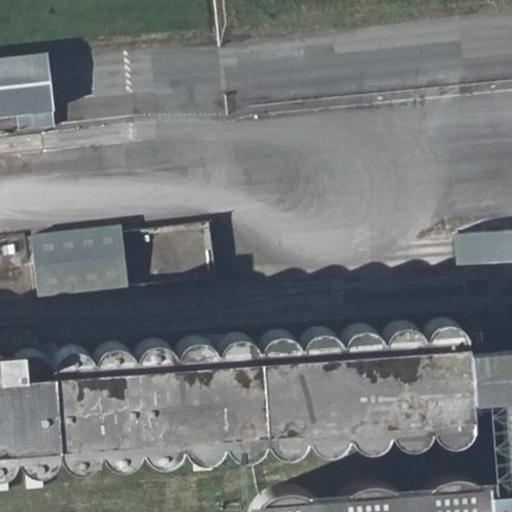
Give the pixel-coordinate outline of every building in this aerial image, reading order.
[(54,110),(48,52),(0,57),(0,115),(18,114),(54,110)] [(54,110),(18,114),(20,129),(55,125),(54,110)] [(32,235),(38,295),(128,284),(122,225),(32,235)] [(511,228),(455,233),(457,263),(511,259),(511,228)] [(0,472),(3,472),(7,470),(11,466),(13,462),(15,457),(17,457),(19,460),(22,465),(25,467),(32,470),(36,470),(43,469),(46,467),(51,464),(54,461),(55,458),(57,455),(59,454),(60,457),(62,459),(64,462),(67,464),(71,466),(76,467),(81,467),(85,466),(88,464),(92,462),(94,460),(97,455),(98,452),(100,451),(101,455),(103,456),(105,459),(109,462),(113,464),(118,464),(123,464),(128,462),(132,460),(135,457),(138,453),(139,448),(141,449),(142,450),(143,451),(145,454),(148,457),(151,459),(155,460),(159,461),(164,461),(167,460),(169,459),(173,457),(176,454),(177,452),(180,449),(181,445),(182,445),(183,447),(185,450),(187,452),(191,455),(196,457),(202,458),(207,457),(212,455),(217,451),(219,448),(222,443),(224,442),(225,445),(226,446),(229,450),(232,452),(236,454),(240,455),(245,455),(248,455),(252,453),(256,450),(259,448),(261,444),(263,440),(265,439),(266,441),(268,444),(271,447),(274,449),(277,450),(281,452),(284,452),(288,452),(291,451),(295,450),(298,447),(301,444),(303,440),(305,436),(307,436),(308,438),(309,439),(310,442),(313,445),(317,447),(320,448),(324,449),(327,449),(330,448),(334,448),(337,446),(340,443),(343,440),(345,438),(346,433),(348,433),(349,436),(350,438),(353,441),(357,444),(361,445),(366,446),(369,446),(373,445),(377,443),(379,442),(383,438),(385,436),(387,430),(389,430),(391,434),(395,438),(398,440),(401,442),(405,443),(410,443),(414,442),(419,440),(421,438),(424,436),(425,433),(427,432),(428,427),(430,427),(431,429),(434,433),(437,436),(442,439),(446,440),(451,440),(457,439),(461,437),(465,433),(468,429),(470,424),(470,421),(469,414),(467,409),(465,406),(461,402),(458,400),(455,400),(455,397),(460,394),(462,391),(465,388),(466,384),(467,381),(467,377),(466,374),(465,370),(463,367),(461,363),(458,361),(453,359),(453,356),(455,354),(459,351),(462,346),(464,339),(463,332),(459,325),(456,321),(449,317),(445,317),(439,317),(434,319),(428,323),(425,327),(423,333),(421,333),(419,328),(415,324),(411,321),(406,320),(402,320),(399,320),(394,321),(391,323),(388,325),(386,328),(384,331),(382,335),(380,336),(379,333),(377,329),(374,327),(370,324),(365,323),(361,323),(358,323),(354,324),(350,326),(347,329),(344,332),(342,336),(341,338),(339,339),(337,335),(335,332),(332,330),(329,328),(324,326),(319,326),(314,326),(311,328),(307,330),(303,334),(301,338),(300,342),(298,341),(297,340),(295,337),(292,333),(287,331),(281,329),(276,329),(271,330),(266,332),(263,335),(261,339),(259,342),(258,345),(256,345),(255,342),(252,338),(248,335),(242,333),(236,332),(232,332),(228,333),(224,336),(221,339),(218,344),(217,347),(215,348),(213,343),(212,343),(209,339),(205,337),(199,335),(191,336),(185,338),(180,342),(177,347),(176,350),(175,350),(172,346),(169,342),(164,339),(158,338),(152,338),(147,339),(141,344),(137,349),(135,354),(133,353),(132,352),(129,347),(122,342),(112,341),(108,341),(102,344),(98,348),(95,352),(94,357),(92,357),(90,353),(87,350),(84,347),(77,344),(73,344),(68,344),(63,346),(58,350),(54,354),(52,359),(49,360),(48,356),(43,352),(40,349),(36,348),(28,347),(22,349),(17,352),(12,356),(10,362),(8,363),(6,358),(3,355),(0,353),(0,472)] [(0,322),(0,353),(3,355),(6,358),(8,363),(10,362),(12,356),(17,352),(22,349),(28,347),(36,348),(40,349),(43,352),(41,320),(0,322)] [(481,408),(493,408),(491,388),(480,388),(481,408)] [(511,511),(511,466),(502,467),(504,495),(490,496),(492,500),(494,511),(511,511)] [(248,511),(247,511),(494,511),(492,500),(490,496),(487,489),(480,481),(470,474),(458,471),(447,471),(436,474),(426,481),(418,490),(413,500),(412,505),(409,505),(405,496),(397,487),(387,481),(376,477),(364,477),(353,480),(343,487),(335,496),(330,506),(329,511),(326,511),(321,500),(311,491),(300,485),(287,483),(275,485),(263,491),(254,500),(248,511)]
